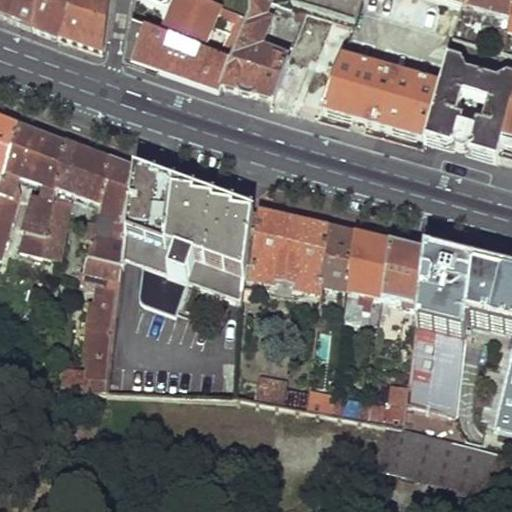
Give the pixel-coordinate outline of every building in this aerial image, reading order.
[(0,0),(0,18),(36,33),(39,5),(39,0),(0,0)] [(60,42),(103,56),(110,0),(39,0),(39,5),(68,15),(60,42)] [(200,0),(179,0),(166,35),(207,50),(221,13),(226,14),(227,11),(213,4),(200,0)] [(293,0),(291,9),(296,11),(307,13),(331,19),(356,24),(363,0),(293,0)] [(381,0),(383,0),(380,15),(448,33),(456,5),(449,2),(438,0),(381,0)] [(511,0),(463,0),(462,7),(511,18),(511,16),(511,0)] [(221,93),(271,110),(289,60),(261,52),(269,24),(265,23),(270,6),(251,1),(250,17),(232,63),(221,93)] [(36,33),(60,42),(68,15),(39,5),(36,33)] [(296,11),(294,17),(303,20),(307,13),(296,11)] [(314,67),(331,19),(307,13),(303,20),(289,60),(271,110),(277,112),(319,123),(323,114),(339,69),(332,68),(331,72),(314,67)] [(128,62),(221,93),(232,63),(133,27),(128,62)] [(499,35),(494,54),(501,56),(505,57),(509,37),(499,35)] [(453,41),(448,63),(463,68),(480,50),(453,41)] [(501,56),(504,79),(511,80),(511,58),(505,57),(501,56)] [(339,69),(323,114),(426,143),(440,88),(343,60),(339,69)] [(466,75),(467,73),(463,68),(448,63),(440,88),(426,143),(495,162),(499,149),(511,106),(511,80),(504,79),(499,83),(466,75)] [(511,106),(499,149),(511,152),(511,106)] [(0,182),(4,184),(20,133),(0,124),(0,182)] [(22,258),(44,264),(45,258),(66,151),(20,133),(4,184),(0,195),(0,265),(1,266),(19,200),(18,185),(48,194),(45,205),(33,202),(22,258)] [(66,151),(45,258),(62,261),(74,202),(102,211),(111,167),(66,151)] [(102,211),(91,265),(125,272),(125,267),(137,176),(111,167),(102,211)] [(137,176),(125,267),(146,274),(143,309),(177,321),(189,292),(241,308),(251,215),(137,176)] [(258,218),(249,284),(318,300),(319,292),(325,234),(258,218)] [(325,234),(319,292),(346,297),(354,241),(325,234)] [(346,297),(344,325),(361,326),(364,311),(357,309),(358,300),(382,305),(389,250),(354,241),(346,297)] [(389,250),(382,305),(388,306),(415,312),(422,258),(421,258),(417,257),(389,250)] [(464,334),(472,270),(425,259),(424,258),(423,258),(422,258),(415,312),(413,334),(410,359),(405,411),(455,423),(464,334)] [(91,265),(89,281),(117,288),(116,296),(103,295),(99,308),(96,308),(86,362),(90,363),(86,385),(66,382),(63,398),(108,400),(125,272),(91,265)] [(511,280),(472,270),(464,334),(511,346),(511,355),(493,439),(511,444),(511,280)] [(385,345),(388,318),(386,318),(388,306),(382,305),(378,345),(385,345)] [(396,357),(410,359),(413,334),(406,333),(404,346),(397,346),(396,357)] [(257,392),(255,412),(305,420),(307,404),(284,398),(283,390),(258,385),(257,392)] [(307,404),(305,420),(333,424),(334,409),(307,404)] [(333,424),(369,430),(370,414),(334,409),(333,424)] [(369,430),(402,435),(404,419),(370,414),(369,430)]
